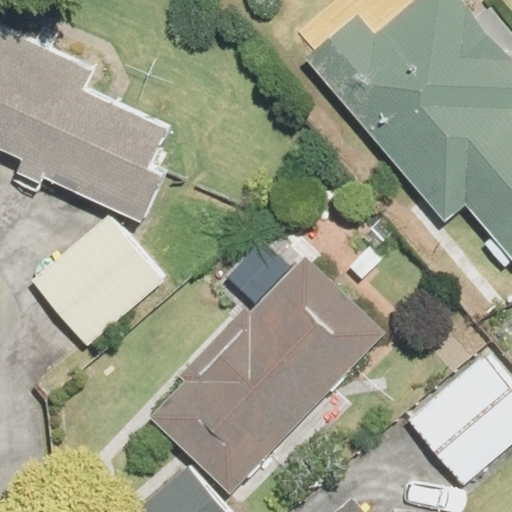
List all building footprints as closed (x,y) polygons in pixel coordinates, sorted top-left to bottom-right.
[(321,49),(460,210),(477,196),(511,235),(511,34),(482,0),(428,0),(392,31),(371,6),(321,49)] [(61,172),(165,217),(204,126),(111,86),(118,69),(8,22),(0,40),(0,136),(41,154),(34,170),(57,180),(61,172)] [(119,215),(43,278),(99,345),(175,282),(119,215)] [(200,379),(165,415),(244,492),(401,331),(320,254),(264,312),(259,307),(194,374),(200,379)] [(511,369),(497,352),(419,418),(476,485),(511,454),(511,369)] [(239,511),(198,464),(142,511),(239,511)] [(383,511),(368,494),(347,511),(383,511)]
